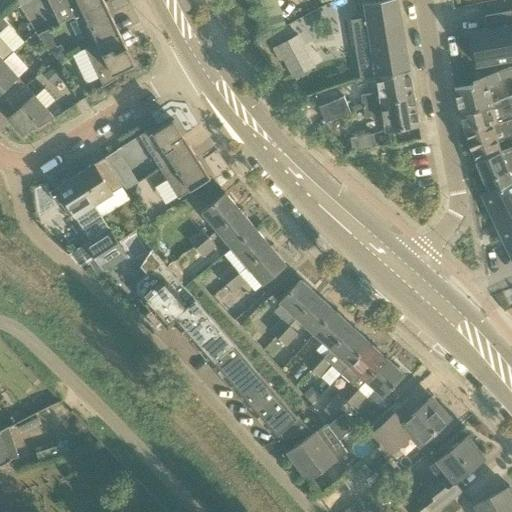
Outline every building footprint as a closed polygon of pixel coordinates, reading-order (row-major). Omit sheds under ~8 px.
[(74,17),(109,1),(109,0),(105,2),(104,0),(48,0),(60,24),(74,17)] [(252,0),(262,36),(285,28),(277,0),(252,0)] [(410,71),(401,22),(397,0),(391,0),(365,5),(369,29),(373,49),(378,77),(410,71)] [(89,48),(111,37),(120,33),(106,3),(109,1),(74,17),(88,47),(89,48)] [(511,10),(485,15),(485,17),(492,15),(493,24),(490,29),(488,29),(471,32),(477,66),(511,59),(511,10)] [(10,24),(0,32),(0,34),(14,49),(24,40),(10,24)] [(85,48),(104,86),(118,77),(117,76),(116,77),(115,73),(135,64),(120,33),(111,37),(89,48),(88,47),(85,48)] [(0,63),(4,60),(14,52),(0,36),(0,63)] [(315,67),(299,36),(277,46),(293,78),(315,67)] [(56,47),(48,51),(54,63),(66,58),(61,46),(56,47)] [(0,95),(7,103),(26,86),(4,60),(0,63),(0,95)] [(488,86),(511,75),(511,70),(511,67),(473,83),(473,86),(454,89),(461,115),(493,107),(492,105),(488,86)] [(363,107),(414,98),(410,71),(378,77),(377,78),(381,98),(376,99),(375,95),(374,93),(361,96),(363,107)] [(45,88),(36,97),(26,86),(7,103),(15,112),(8,117),(24,135),(36,124),(39,126),(38,127),(39,128),(56,117),(55,116),(54,117),(46,108),(55,100),(45,88)] [(511,96),(492,105),(493,107),(461,115),(464,129),(464,130),(511,120),(511,96)] [(326,122),(344,115),(351,112),(344,97),(338,99),(319,107),(326,122)] [(386,131),(419,126),(414,98),(363,107),(365,118),(378,116),(379,114),(378,110),(382,109),(386,131)] [(160,169),(192,149),(174,120),(155,132),(153,128),(154,128),(153,127),(139,136),(160,169)] [(502,152),(502,151),(498,142),(511,136),(511,135),(511,132),(511,131),(511,120),(464,130),(477,163),(502,152)] [(374,134),(350,138),(353,151),(377,147),(374,134)] [(511,146),(502,151),(502,152),(477,163),(489,191),(489,192),(511,180),(509,174),(511,172),(511,146)] [(192,149),(160,169),(179,198),(211,178),(192,149)] [(124,186),(110,164),(100,170),(95,163),(76,175),(95,204),(124,186)] [(86,243),(96,257),(119,242),(110,228),(109,228),(95,204),(76,175),(57,187),(66,202),(63,204),(62,203),(61,203),(72,220),(73,219),(72,219),(75,217),(90,240),(86,243)] [(481,195),(497,229),(511,222),(511,180),(489,192),(489,191),(481,195)] [(218,230),(241,211),(225,193),(203,212),(218,230)] [(233,248),(256,229),(241,211),(218,230),(233,248)] [(511,222),(497,229),(511,260),(511,222)] [(209,238),(203,230),(202,229),(189,240),(196,249),(209,238)] [(248,266),(271,247),(256,229),(233,248),(248,266)] [(203,256),(216,245),(209,238),(196,249),(203,256)] [(127,255),(119,242),(96,257),(103,270),(127,255)] [(271,247),(248,266),(264,284),(286,265),(271,247)] [(208,314),(194,298),(172,272),(152,250),(140,267),(147,275),(155,276),(161,282),(141,300),(160,320),(168,329),(175,323),(185,334),(196,347),(219,327),(208,314)] [(227,285),(239,274),(231,265),(219,276),(227,285)] [(239,274),(227,285),(234,293),(246,282),(239,274)] [(298,318),(318,295),(300,279),(280,301),(298,318)] [(315,333),(335,311),(318,295),(298,318),(315,333)] [(332,349),(352,327),(335,311),(315,333),(332,349)] [(279,339),(289,327),(280,319),(270,331),(279,339)] [(258,372),(244,355),(219,327),(196,347),(221,376),(239,396),(257,417),(275,438),(290,424),(299,417),(280,396),(262,375),(259,372),(258,372)] [(289,327),(279,339),(287,346),(297,334),(289,327)] [(342,374),(370,344),(352,327),(332,349),(324,358),(313,370),(321,377),(332,365),(342,374)] [(347,402),(387,358),(370,344),(342,374),(350,382),(323,411),(334,421),(344,413),(340,409),(347,401),(347,402)] [(313,370),(324,358),(314,351),(304,363),(313,370)] [(355,409),(374,387),(384,396),(404,374),(387,358),(347,402),(355,409)] [(396,413),(384,423),(369,436),(387,456),(411,434),(420,445),(450,418),(432,397),(403,422),(396,413)] [(356,422),(363,431),(383,414),(375,405),(356,422)] [(348,452),(339,440),(355,428),(344,413),(334,421),(328,425),(327,424),(315,433),(314,432),(288,451),(310,480),(348,452)] [(19,457),(10,428),(9,426),(1,431),(1,430),(0,430),(0,464),(10,461),(10,459),(19,457)] [(437,511),(454,499),(463,492),(455,482),(485,458),(468,436),(430,467),(441,480),(419,498),(423,502),(410,511),(437,511)] [(478,511),(511,511),(511,494),(508,487),(474,505),(478,511)] [(437,511),(455,511),(461,507),(454,499),(437,511)] [(364,511),(356,502),(344,511),(364,511)]
